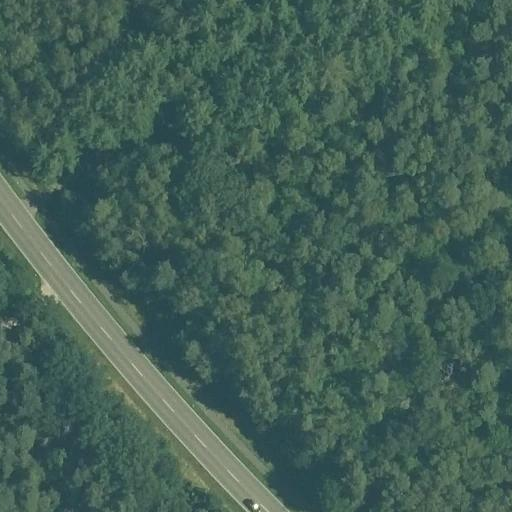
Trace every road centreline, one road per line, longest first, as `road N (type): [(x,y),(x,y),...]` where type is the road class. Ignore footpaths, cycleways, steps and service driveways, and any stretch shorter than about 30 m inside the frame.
road 1 (track): [(18,219),(165,117),(358,7),(384,0)]
road 2 (primary): [(274,511),(0,196)]
road 3 (track): [(165,117),(281,168),(504,0)]
